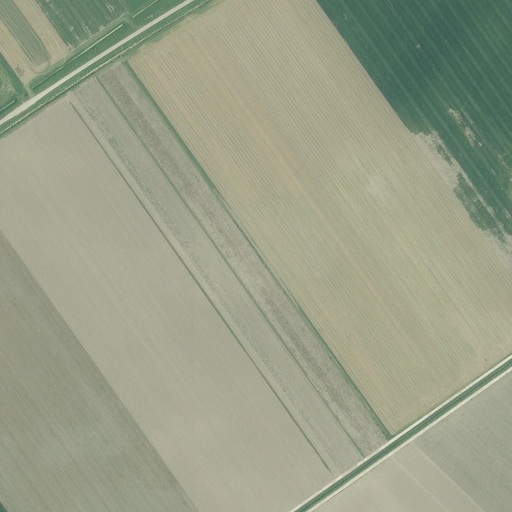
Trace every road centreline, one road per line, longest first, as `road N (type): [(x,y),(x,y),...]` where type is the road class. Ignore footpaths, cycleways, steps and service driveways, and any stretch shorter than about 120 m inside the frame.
road 1 (track): [(511,353),(289,511)]
road 2 (track): [(308,511),(511,368)]
road 3 (unclassified): [(0,122),(190,0)]
